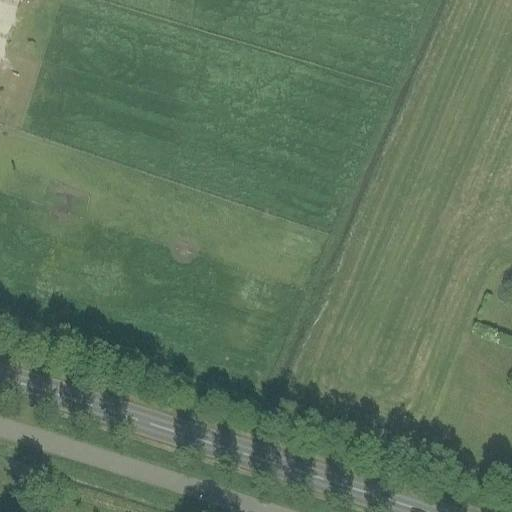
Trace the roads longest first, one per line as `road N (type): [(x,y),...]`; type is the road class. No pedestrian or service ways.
road 1 (secondary): [(429,511),(0,377)]
road 2 (residential): [(0,431),(282,511)]
